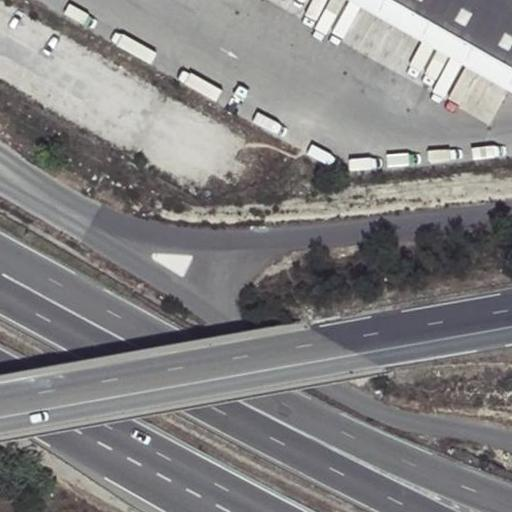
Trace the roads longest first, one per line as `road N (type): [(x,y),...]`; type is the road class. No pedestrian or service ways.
road 1 (secondary): [(511,321),(0,409)]
road 2 (motorway): [(422,511),(122,357),(0,273)]
road 3 (motorway): [(0,366),(296,511)]
road 4 (unclassified): [(235,328),(371,409),(511,440)]
road 5 (motorway): [(272,398),(0,273)]
road 6 (motorway): [(511,505),(272,398)]
road 7 (motorway): [(0,384),(216,511)]
road 8 (unclassified): [(511,214),(276,241)]
road 9 (unclassified): [(276,241),(137,236),(57,203)]
road 10 (unclassified): [(57,203),(235,328)]
